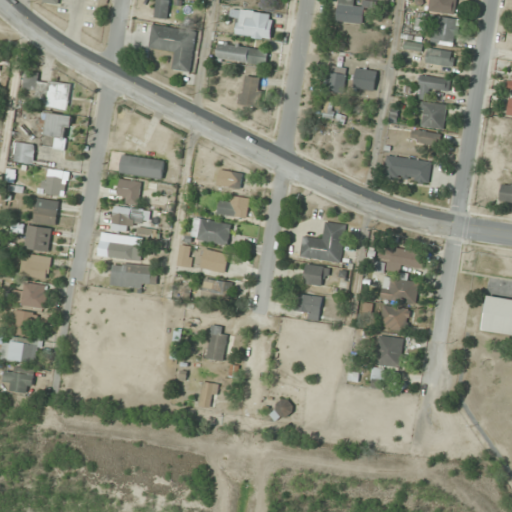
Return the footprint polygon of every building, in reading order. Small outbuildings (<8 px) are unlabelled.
[(169,0),(156,0),(154,18),(168,19),(169,0)] [(455,12),(454,0),(429,0),(430,12),(455,12)] [(270,40),(274,15),(231,8),(230,18),(238,19),(236,34),(270,40)] [(458,19),(435,15),(431,42),(454,45),(458,19)] [(197,30),(152,25),(149,48),(175,52),(172,70),(191,73),(197,30)] [(268,48),(219,43),(217,61),(266,65),(268,48)] [(452,66),(454,51),(427,48),(425,63),(452,66)] [(342,94),(348,69),(332,65),(326,90),(342,94)] [(352,87),(373,91),(377,71),(356,67),(352,87)] [(72,83),(41,80),(42,72),(26,71),(24,90),(39,92),(37,105),(69,109),(72,83)] [(265,79),(244,75),(238,103),(259,108),(265,79)] [(450,78),(420,77),(419,99),(429,99),(429,90),(449,90),(450,78)] [(319,115),(331,119),(335,103),(324,99),(319,115)] [(445,127),(445,103),(421,103),(421,127),(445,127)] [(68,149),(72,116),(48,113),(44,146),(68,149)] [(439,136),(414,127),(409,140),(435,149),(439,136)] [(34,143),(16,143),(16,163),(34,163),(34,143)] [(121,174),(162,178),(165,160),(123,155),(121,174)] [(429,182),(431,161),(386,156),(384,178),(429,182)] [(69,171),(46,169),(44,194),(66,197),(69,171)] [(218,186),(241,188),(242,172),(219,170),(218,186)] [(117,201),(140,204),(141,198),(154,200),(155,192),(141,190),(142,182),(121,179),(117,201)] [(511,182),(501,182),(501,202),(511,201),(511,182)] [(230,203),(218,203),(218,216),(248,217),(248,197),(230,196),(230,203)] [(59,201),(37,199),(34,222),(57,225),(59,201)] [(145,209),(115,207),(113,229),(132,231),(133,223),(143,224),(145,209)] [(191,239),(228,245),(231,224),(195,218),(191,239)] [(341,263),(346,225),(325,222),(322,239),(302,236),(299,257),(341,263)] [(45,252),(49,232),(38,230),(39,228),(29,226),(25,248),(45,252)] [(138,264),(144,247),(112,236),(107,253),(138,264)] [(191,245),(179,245),(179,266),(191,266),(191,245)] [(199,273),(224,278),(229,254),(204,249),(199,273)] [(387,268),(423,268),(423,250),(387,250),(387,268)] [(52,258),(29,254),(24,274),(47,279),(52,258)] [(112,285),(156,287),(157,276),(151,276),(152,266),(113,264),(112,285)] [(327,286),(329,266),(305,264),(303,284),(327,286)] [(381,300),(416,304),(418,281),(384,277),(381,300)] [(231,299),(230,280),(203,282),(204,301),(231,299)] [(15,291),(12,302),(43,310),(49,288),(27,282),(24,293),(15,291)] [(293,315),(317,322),(324,300),(300,292),(293,315)] [(511,335),(511,299),(486,295),(481,330),(511,335)] [(411,310),(384,305),(380,326),(407,332),(411,310)] [(31,335),(34,313),(15,310),(12,332),(31,335)] [(228,327),(211,325),(206,359),(223,361),(228,327)] [(403,338),(378,336),(375,364),(400,367),(403,338)] [(2,358),(35,364),(39,346),(5,339),(2,358)] [(11,390),(31,394),(35,370),(15,367),(14,372),(5,371),(3,381),(12,382),(11,390)] [(214,408),(219,384),(203,381),(198,405),(214,408)] [(292,415),(292,401),(278,400),(278,415),(292,415)]
